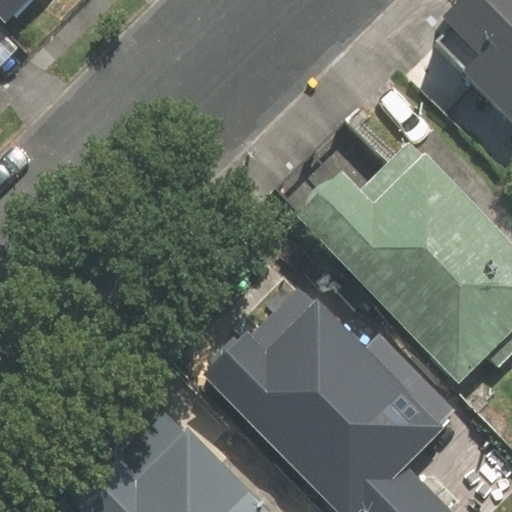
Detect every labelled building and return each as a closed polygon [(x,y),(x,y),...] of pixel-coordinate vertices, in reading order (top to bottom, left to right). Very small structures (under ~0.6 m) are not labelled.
[(0,0),(0,33),(4,38),(41,0),(0,0)] [(511,0),(463,0),(431,35),(467,69),(445,92),(505,149),(511,142),(511,0)] [(298,214),(290,233),(455,394),(511,336),(511,253),(407,151),(356,203),(337,185),(316,195),(298,214)] [(295,292),(198,390),(321,511),(445,511),(405,473),(441,436),(295,292)] [(257,511),(149,406),(51,504),(58,511),(257,511)] [(511,491),(511,460),(476,422),(443,452),(494,508),(511,491)]
